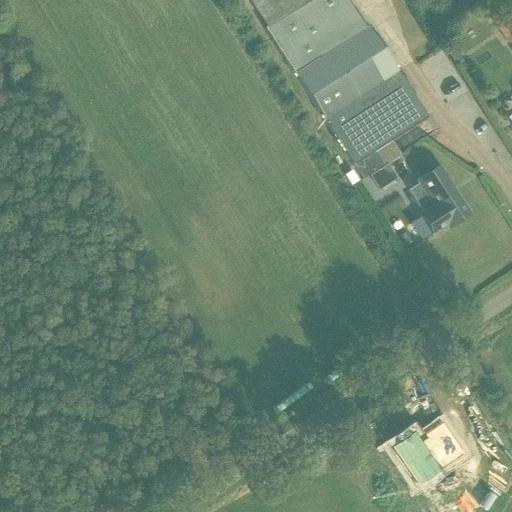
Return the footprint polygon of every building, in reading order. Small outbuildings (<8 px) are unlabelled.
[(345,0),(248,0),(267,27),(264,29),(293,74),(353,166),(361,179),(381,166),(399,155),(390,142),(426,118),(367,26),(364,28),(345,0)] [(499,20),(493,24),(498,31),(504,27),(499,20)] [(448,42),(442,46),(454,65),(461,60),(448,42)] [(351,171),(343,176),(350,187),(358,182),(351,171)] [(435,234),(466,213),(438,171),(407,191),(423,214),(422,215),(435,234)] [(432,466),(442,459),(447,466),(461,456),(440,425),(422,438),(424,441),(418,446),(410,435),(389,450),(413,485),(434,471),(432,466)]
